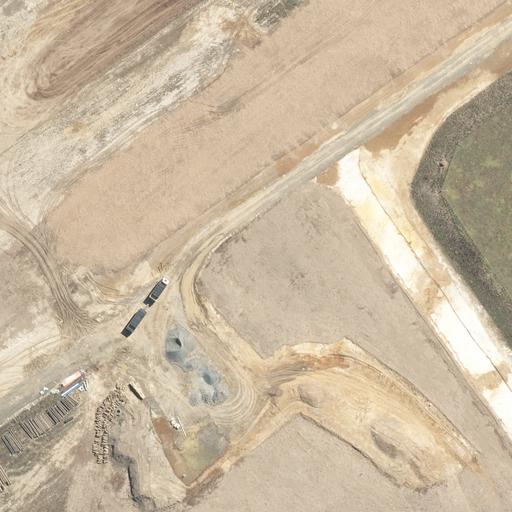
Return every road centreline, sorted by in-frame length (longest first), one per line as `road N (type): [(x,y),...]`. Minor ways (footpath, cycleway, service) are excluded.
road 1 (unclassified): [(339,145),(0,370)]
road 2 (unclassified): [(339,145),(511,425)]
road 3 (unclassified): [(511,25),(339,145)]
